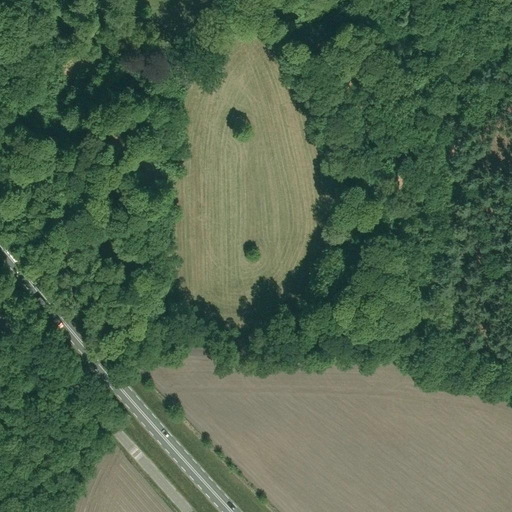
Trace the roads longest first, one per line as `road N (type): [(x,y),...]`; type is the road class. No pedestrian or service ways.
road 1 (primary): [(231,511),(0,244)]
road 2 (unclassified): [(188,511),(72,381),(0,320)]
